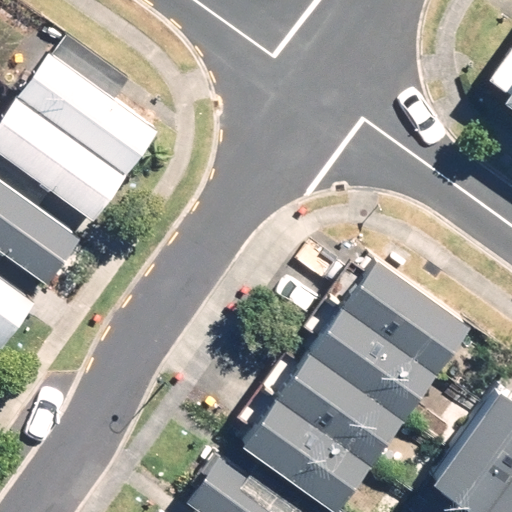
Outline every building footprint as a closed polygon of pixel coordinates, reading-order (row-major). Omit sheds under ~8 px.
[(41,40),(9,84),(117,162),(149,118),(111,90),(124,72),(62,28),(49,46),(41,40)] [(497,95),(511,105),(511,35),(486,72),(504,85),(497,95)] [(0,145),(85,207),(117,162),(9,84),(0,96),(0,145)] [(0,173),(0,243),(38,271),(71,225),(0,173)] [(324,495),(457,311),(363,243),(230,428),(324,495)] [(0,272),(0,326),(25,291),(0,272)] [(511,511),(511,378),(506,387),(488,375),(421,467),(482,511),(511,511)] [(306,511),(212,444),(179,491),(206,510),(204,511),(172,511),(167,508),(163,511),(306,511)]
